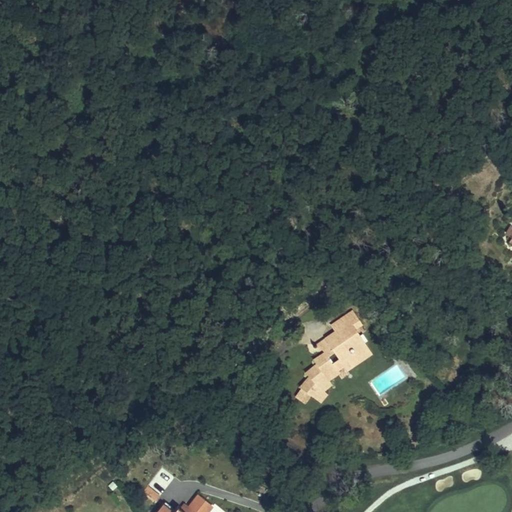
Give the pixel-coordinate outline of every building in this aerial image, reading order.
[(511,208),(510,211),(511,212),(511,232),(509,235),(508,237),(493,227),(487,235),(495,240),(493,245),(511,257),(511,208)] [(313,346),(310,354),(298,363),(302,367),(287,378),(289,381),(282,391),(292,404),(297,412),(315,399),(312,395),(319,390),(316,386),(327,378),(325,375),(330,371),(344,361),(328,340),(341,331),(347,326),(337,312),(316,327),(320,333),(309,341),(313,346)] [(328,340),(344,361),(330,371),(334,375),(355,359),(352,355),(356,352),(341,331),(328,340)] [(282,391),(276,399),(284,409),(292,404),(282,391)] [(172,511),(162,511),(161,511),(153,511),(148,507),(144,511),(195,511),(197,510),(182,499),(174,511),(172,511)]
